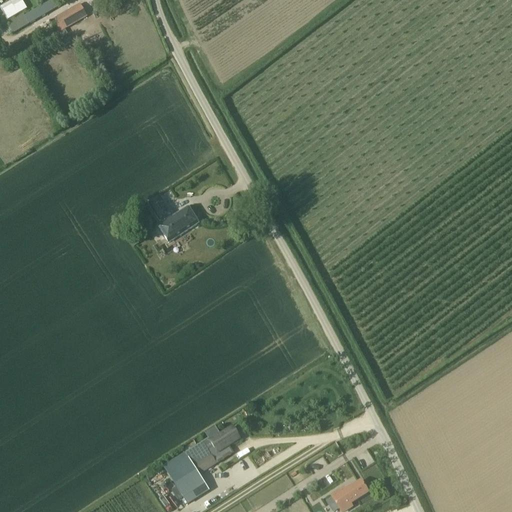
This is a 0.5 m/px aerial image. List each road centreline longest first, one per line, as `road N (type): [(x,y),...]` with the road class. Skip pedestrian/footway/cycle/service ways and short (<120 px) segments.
road 1 (unclassified): [(419,511),(156,0)]
road 2 (unknown): [(373,414),(187,511)]
